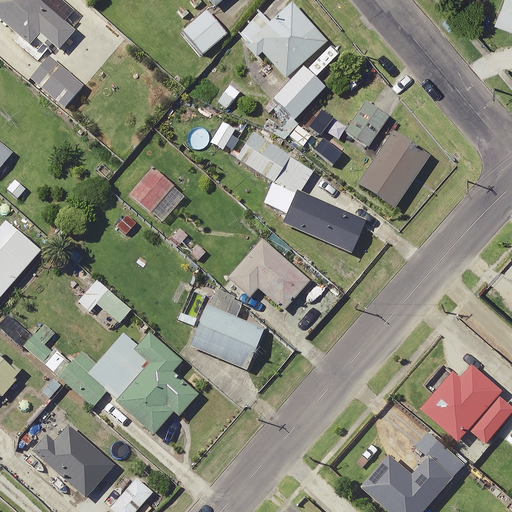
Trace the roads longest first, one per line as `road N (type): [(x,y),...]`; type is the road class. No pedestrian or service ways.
road 1 (tertiary): [(227,511),(511,191)]
road 2 (residential): [(369,0),(511,180)]
